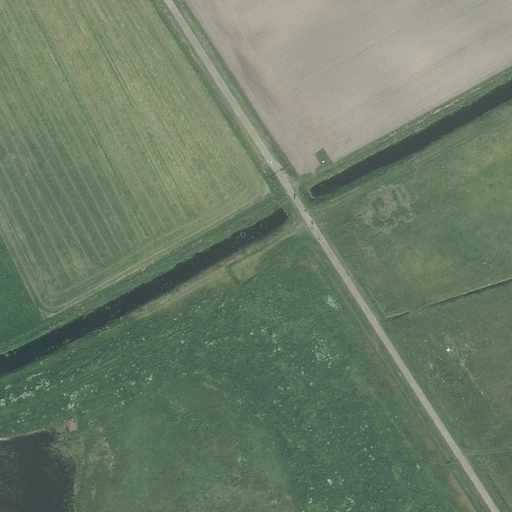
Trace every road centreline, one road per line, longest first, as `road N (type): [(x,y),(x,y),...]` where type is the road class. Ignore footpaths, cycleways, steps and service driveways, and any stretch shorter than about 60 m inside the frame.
road 1 (track): [(495,511),(313,228)]
road 2 (track): [(313,228),(168,0)]
